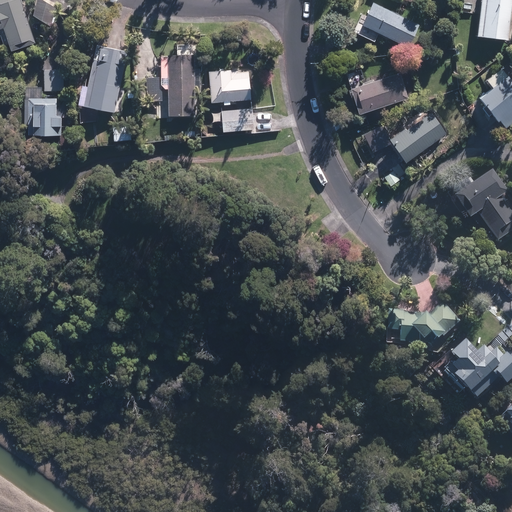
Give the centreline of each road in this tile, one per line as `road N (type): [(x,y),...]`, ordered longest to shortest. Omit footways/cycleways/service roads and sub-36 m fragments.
road 1 (residential): [(408,258),(365,224),(328,168),(304,100),(298,4)]
road 2 (residential): [(152,0),(298,4)]
